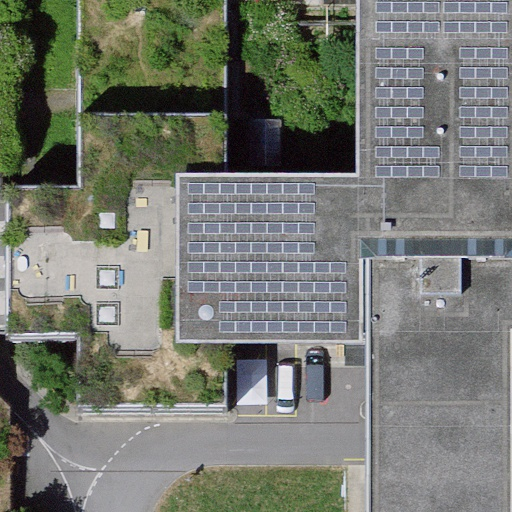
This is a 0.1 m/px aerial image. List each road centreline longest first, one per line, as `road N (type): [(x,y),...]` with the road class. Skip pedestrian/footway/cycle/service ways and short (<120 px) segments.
road 1 (unknown): [(142,479),(0,393)]
road 2 (track): [(373,407),(511,405)]
